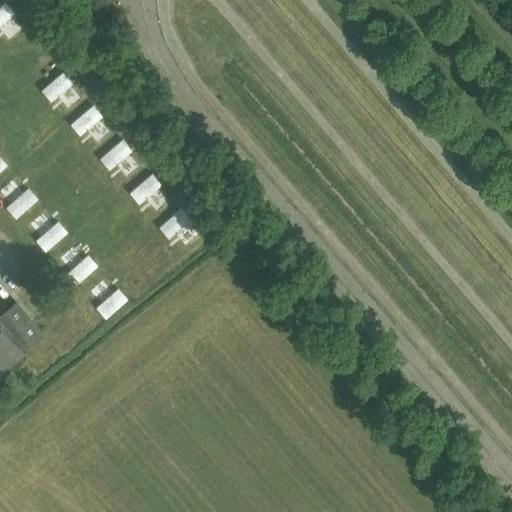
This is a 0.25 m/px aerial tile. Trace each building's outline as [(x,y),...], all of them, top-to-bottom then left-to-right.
[(6,0),(4,0),(0,4),(0,24),(16,10),(6,0)] [(66,67),(41,89),(51,100),(75,78),(66,67)] [(96,102),(72,123),(81,134),(106,113),(96,102)] [(124,136),(99,157),(109,169),(133,147),(124,136)] [(0,156),(0,173),(9,166),(0,156)] [(152,169),(128,190),(138,201),(162,180),(152,169)] [(29,185),(5,206),(15,217),(39,196),(29,185)] [(183,206),(159,227),(169,238),(193,217),(183,206)] [(58,219),(34,240),(44,251),(68,230),(58,219)] [(92,253),(68,274),(78,286),(102,264),(92,253)] [(120,286),(96,307),(105,318),(130,297),(120,286)] [(0,317),(27,350),(45,335),(17,301),(0,314),(0,317)] [(0,375),(25,354),(0,324),(0,375)]
